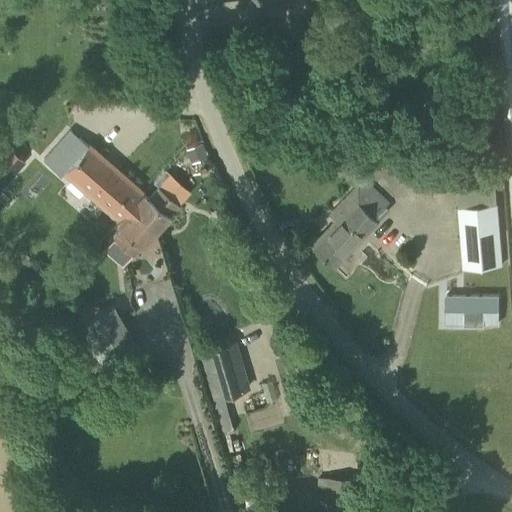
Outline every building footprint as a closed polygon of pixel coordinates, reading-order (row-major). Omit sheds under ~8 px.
[(358,82),(361,111),(378,109),(375,80),(358,82)] [(143,191),(88,144),(70,129),(44,162),(61,175),(63,173),(119,220),(121,218),(130,206),(143,191)] [(0,187),(31,158),(13,140),(0,152),(0,187)] [(208,154),(203,141),(187,148),(192,161),(208,154)] [(166,168),(154,182),(158,186),(171,172),(166,168)] [(333,265),(388,206),(360,180),(329,214),(336,220),(312,244),(333,265)] [(179,204),(158,186),(149,197),(143,191),(130,206),(157,229),(179,204)] [(465,267),(503,264),(497,203),(459,205),(465,267)] [(142,245),(157,229),(130,206),(121,218),(119,220),(123,223),(112,236),(133,254),(142,244),(142,245)] [(503,292),(451,287),(448,315),(500,320),(503,292)] [(104,364),(105,365),(137,347),(112,304),(80,322),(104,364)] [(198,352),(211,397),(248,387),(234,341),(198,352)] [(351,511),(352,504),(352,478),(340,478),(339,511),(351,511)]
